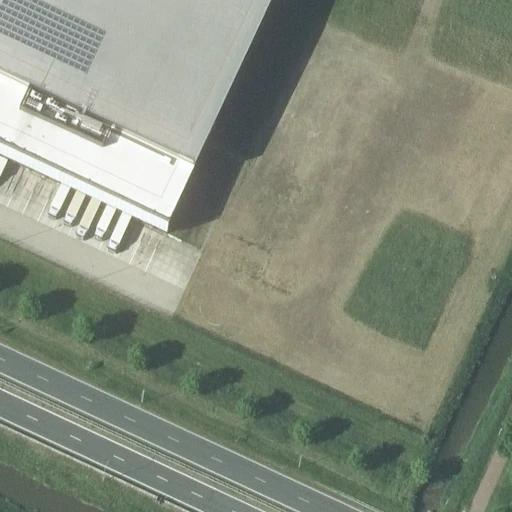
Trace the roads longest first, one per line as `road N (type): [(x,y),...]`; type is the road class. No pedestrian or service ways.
road 1 (trunk): [(328,511),(0,359)]
road 2 (trunk): [(0,405),(231,511)]
